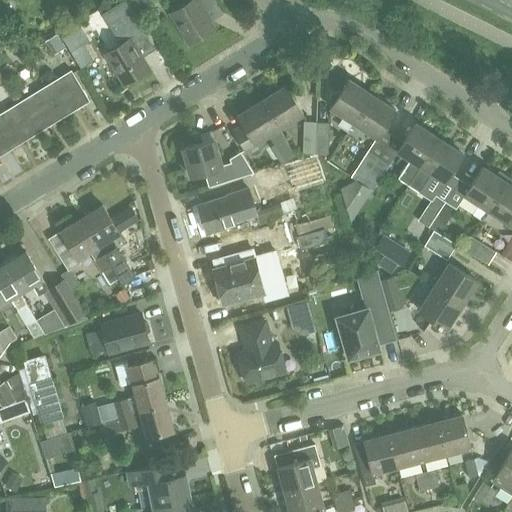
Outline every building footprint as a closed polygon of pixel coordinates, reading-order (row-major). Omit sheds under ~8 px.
[(124,83),(150,67),(134,40),(146,33),(125,0),(122,0),(102,12),(121,43),(105,53),(124,83)] [(188,43),(215,27),(199,0),(198,0),(185,0),(187,2),(170,12),(188,43)] [(80,25),(61,36),(70,50),(83,43),(89,39),(80,25)] [(64,116),(90,100),(72,70),(46,86),(64,116)] [(355,122),(372,95),(349,80),(332,107),(355,122)] [(287,85),(263,99),(279,127),(303,113),(304,113),(294,95),(287,85)] [(37,133),(64,116),(46,86),(19,102),(37,133)] [(378,137),(396,110),(372,95),(355,122),(378,137)] [(285,138),(279,127),(263,99),(239,114),(244,122),(232,129),(246,153),(258,146),(254,142),(269,133),(275,143),(285,138)] [(0,131),(11,149),(37,133),(19,102),(0,113),(0,131)] [(304,121),(303,153),(316,153),(317,121),(304,121)] [(329,122),(317,121),(316,153),(329,154),(329,122)] [(409,185),(439,138),(415,123),(398,150),(411,159),(399,179),(409,185)] [(359,129),(344,153),(354,159),(369,135),(359,129)] [(0,155),(11,149),(0,131),(0,155)] [(445,181),(463,154),(439,138),(409,185),(420,192),(432,173),(445,181)] [(221,165),(214,139),(183,147),(191,175),(204,171),(208,185),(254,173),(241,151),(230,158),(231,162),(221,165)] [(362,184),(380,157),(368,150),(351,176),(356,180),(362,184)] [(317,155),(285,165),(293,190),(325,180),(317,155)] [(373,190),(390,164),(380,157),(362,184),(363,184),(373,190)] [(489,209),(506,182),(482,166),(465,193),(489,209)] [(511,185),(506,182),(489,209),(511,223),(511,185)] [(256,212),(249,188),(228,195),(228,196),(199,206),(207,233),(236,223),(235,219),(256,212),(260,224),(284,213),(281,204),(256,212)] [(429,227),(447,200),(436,193),(418,220),(429,227)] [(434,230),(440,233),(457,207),(447,200),(429,227),(434,230)] [(122,283),(123,283),(136,276),(112,237),(119,232),(102,205),(81,218),(90,234),(91,233),(112,264),(111,265),(112,267),(112,266),(119,278),(122,283)] [(109,284),(119,278),(112,266),(112,267),(111,265),(112,264),(91,233),(90,234),(81,218),(60,231),(60,230),(48,238),(68,271),(81,263),(78,258),(89,251),(95,259),(94,260),(102,272),(109,284)] [(457,244),(440,233),(434,230),(424,245),(447,260),(457,244)] [(471,235),(463,248),(488,264),(496,251),(471,235)] [(312,252),(324,255),(328,242),(317,238),(312,252)] [(411,250),(397,241),(388,255),(399,262),(402,264),(411,250)] [(254,246),(212,258),(214,268),(213,268),(218,287),(282,268),(277,248),(256,254),(254,246)] [(20,292),(32,285),(39,296),(44,292),(65,327),(87,313),(65,278),(49,287),(43,278),(42,278),(26,251),(3,264),(20,292)] [(463,303),(477,280),(450,262),(435,285),(463,303)] [(33,313),(20,292),(3,264),(0,266),(0,303),(11,297),(24,318),(33,313)] [(282,268),(218,287),(223,305),(263,294),(265,301),(289,294),(282,268)] [(389,311),(391,310),(402,307),(404,307),(395,275),(381,279),(389,311)] [(360,290),(365,305),(336,314),(348,357),(351,356),(352,359),(367,355),(366,352),(379,348),(373,329),(392,324),(381,284),(360,290)] [(447,327),(463,303),(435,285),(420,309),(447,327)] [(110,353),(150,342),(148,334),(151,331),(149,323),(144,322),(142,313),(102,324),(110,353)] [(319,313),(306,315),(308,331),(321,329),(319,313)] [(273,344),(266,320),(242,327),(247,345),(248,344),(250,350),(240,353),(241,357),(239,360),(241,368),(245,370),(248,381),(286,371),(279,342),(273,344)] [(64,418),(45,354),(23,361),(31,387),(25,388),(33,414),(39,413),(42,425),(64,418)] [(120,385),(132,382),(133,385),(132,385),(135,396),(127,398),(128,401),(115,405),(118,417),(166,403),(159,377),(157,378),(152,360),(128,366),(127,362),(115,365),(120,385)] [(16,402),(26,399),(26,398),(27,398),(19,373),(4,381),(16,401),(16,402)] [(3,407),(16,402),(16,401),(4,381),(0,383),(0,402),(3,407)] [(0,417),(2,422),(30,412),(26,399),(16,402),(3,407),(0,408),(0,417)] [(142,453),(171,445),(168,433),(174,431),(166,403),(118,417),(108,420),(104,421),(108,434),(143,424),(146,436),(138,439),(142,453)] [(439,420),(448,453),(472,447),(463,414),(439,420)] [(423,460),(448,453),(439,420),(414,427),(423,460)] [(399,466),(423,460),(414,427),(390,433),(399,466)] [(46,459),(75,450),(70,432),(41,441),(46,459)] [(374,473),(399,466),(390,433),(365,440),(365,439),(354,442),(365,485),(376,482),(374,474),(374,473)] [(318,483),(314,468),(322,466),(316,444),(288,451),(291,463),(278,467),(285,492),(318,483)] [(511,446),(495,475),(503,480),(499,487),(511,495),(511,446)] [(470,481),(479,479),(480,478),(475,458),(465,461),(470,481)] [(180,475),(178,461),(131,471),(135,493),(150,490),(153,507),(191,499),(186,473),(180,475)] [(55,486),(81,480),(78,467),(51,473),(55,486)] [(431,488),(439,486),(434,469),(426,471),(431,488)] [(420,490),(431,488),(426,471),(416,474),(420,490)] [(12,472),(5,485),(16,491),(23,477),(12,472)] [(488,505),(497,490),(482,481),(473,496),(488,505)] [(290,511),(303,511),(324,506),(318,483),(285,492),(290,511)] [(336,503),(353,499),(350,489),(333,494),(336,503)] [(46,511),(46,498),(7,497),(6,511),(46,511)] [(193,511),(191,499),(153,507),(154,511),(193,511)] [(353,499),(336,503),(338,511),(339,511),(355,508),(353,499)]
